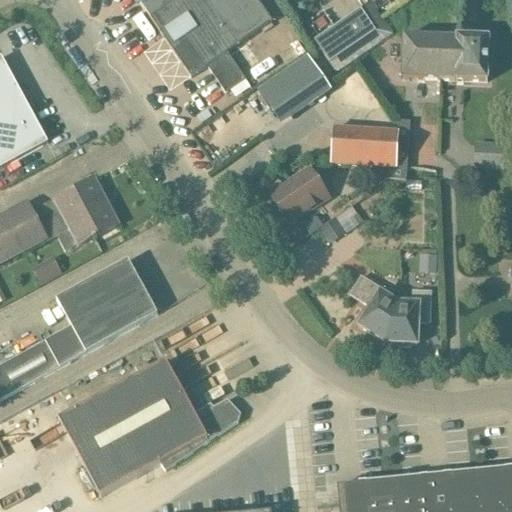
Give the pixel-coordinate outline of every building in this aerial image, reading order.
[(228,58),(234,54),(237,52),(272,27),(253,0),(133,0),(192,84),(209,72),(228,100),(248,86),(228,58)] [(317,47),(331,68),(338,78),(395,38),(373,7),(364,14),(317,47)] [(458,60),(459,43),(405,42),(404,84),(442,85),(442,60),(458,60)] [(490,44),(459,43),(458,60),(442,60),(442,85),(489,86),(490,44)] [(306,56),(254,90),(277,125),(329,91),(306,56)] [(0,172),(48,146),(2,61),(0,62),(0,172)] [(332,169),(365,171),(389,173),(396,174),(399,137),(335,132),(332,169)] [(473,172),(511,173),(511,147),(475,145),(473,172)] [(312,174),(272,201),(292,230),(332,204),(312,174)] [(118,229),(94,184),(56,205),(56,206),(34,218),(28,207),(0,222),(0,267),(46,243),(46,244),(58,238),(67,256),(118,229)] [(352,207),(320,229),(331,245),(363,223),(352,207)] [(421,274),(438,274),(438,255),(420,255),(421,274)] [(56,303),(71,330),(0,368),(0,403),(158,318),(128,264),(56,303)] [(35,274),(40,286),(63,275),(57,264),(35,274)] [(363,328),(360,332),(387,349),(401,350),(401,353),(414,353),(414,350),(419,350),(420,329),(432,329),(433,297),(415,297),(414,310),(400,309),(383,299),(385,296),(363,282),(352,301),(372,314),(367,321),(365,319),(360,327),(363,328)] [(241,418),(228,404),(196,421),(166,366),(58,423),(100,501),(161,468),(165,475),(238,427),(241,418)] [(216,389),(203,397),(210,408),(224,400),(216,389)] [(339,511),(511,511),(511,473),(359,488),(337,491),(339,511)]
